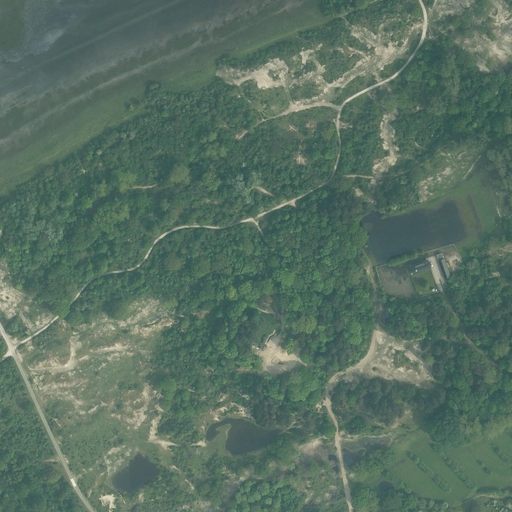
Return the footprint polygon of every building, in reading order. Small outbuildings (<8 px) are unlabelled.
[(428,260),(415,265),(416,268),(415,268),(416,270),(418,273),(431,268),(428,260)] [(447,266),(441,268),(445,278),(451,276),(447,266)] [(270,298),(271,288),(261,287),(260,297),(265,298),(270,298)] [(311,304),(298,301),(296,307),(295,311),(308,315),(311,304)] [(272,332),(272,331),(274,332),(275,332),(277,327),(256,316),(245,336),(260,344),(261,347),(263,348),(264,348),(265,348),(268,343),(266,342),(268,340),(269,338),(272,332)]
